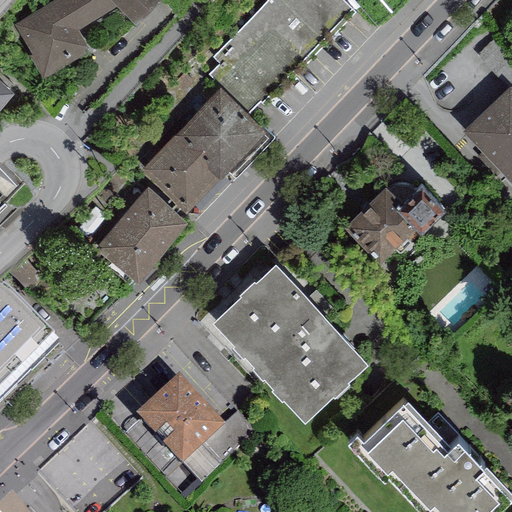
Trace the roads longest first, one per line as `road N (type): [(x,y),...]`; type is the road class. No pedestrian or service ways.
road 1 (tertiary): [(447,0),(0,455)]
road 2 (residential): [(0,147),(37,138),(62,165),(58,190),(0,251)]
